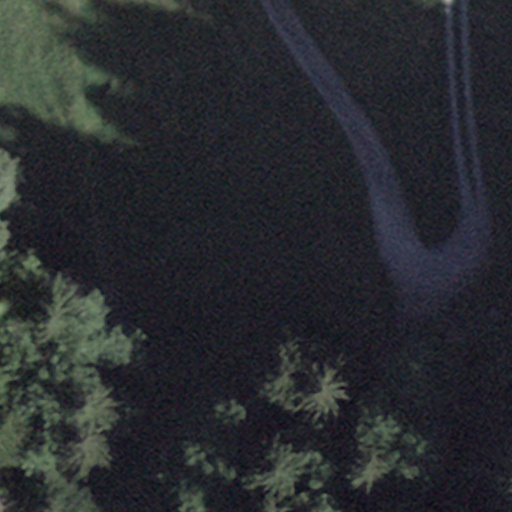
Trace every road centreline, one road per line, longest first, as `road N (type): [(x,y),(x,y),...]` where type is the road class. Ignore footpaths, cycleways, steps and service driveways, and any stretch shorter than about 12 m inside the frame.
road 1 (unclassified): [(274,0),(367,144),(408,261),(446,272),(468,266),(476,252)]
road 2 (track): [(476,252),(456,0)]
